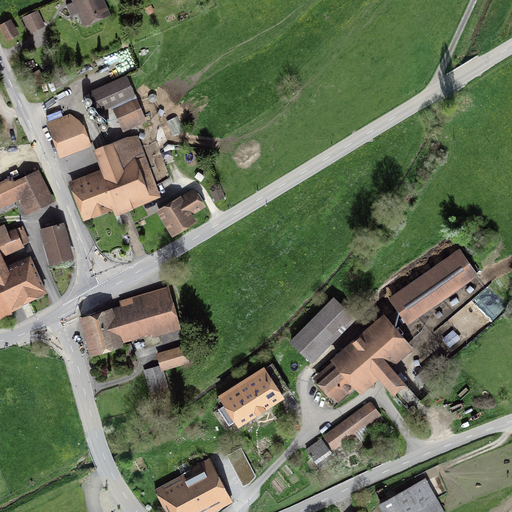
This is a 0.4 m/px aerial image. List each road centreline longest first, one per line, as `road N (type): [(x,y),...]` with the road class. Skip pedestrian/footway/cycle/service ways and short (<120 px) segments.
road 1 (tertiary): [(101,292),(511,45)]
road 2 (tertiary): [(0,59),(101,292)]
road 3 (tertiary): [(297,511),(511,420)]
road 4 (tertiary): [(60,316),(102,454),(137,511)]
